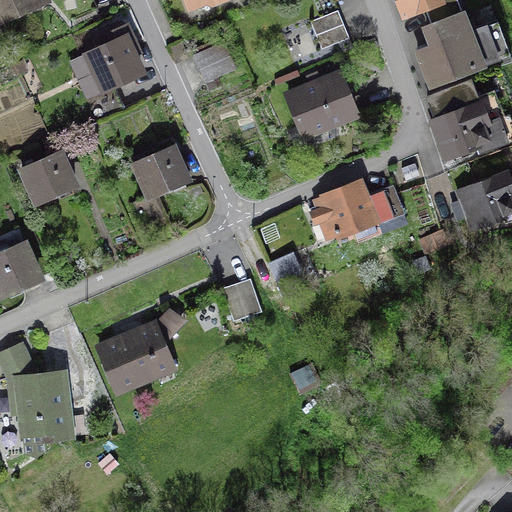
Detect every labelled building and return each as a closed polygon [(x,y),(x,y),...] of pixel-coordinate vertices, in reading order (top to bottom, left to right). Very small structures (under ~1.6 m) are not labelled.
[(0,0),(0,16),(40,0),(0,0)] [(432,27),(459,17),(452,0),(394,0),(401,17),(413,13),(412,12),(425,7),(432,27)] [(320,50),(347,39),(336,11),(308,23),(320,50)] [(460,16),(459,17),(432,27),(425,30),(432,48),(415,54),(428,86),(481,66),(483,72),(510,61),(494,20),(467,31),(461,16),(460,16)] [(102,89),(138,72),(130,55),(136,52),(128,34),(122,37),(118,29),(98,38),(103,48),(86,56),(102,89)] [(222,44),(192,57),(203,83),(234,69),(222,44)] [(302,136),(353,115),(337,75),(286,96),(302,136)] [(481,109),(478,103),(429,123),(443,160),(476,148),(478,153),(496,146),(487,122),(486,123),(484,118),(487,117),(484,108),(481,109)] [(153,196),(186,181),(185,180),(188,179),(181,165),(179,166),(171,148),(145,159),(143,155),(131,160),(147,197),(133,203),(139,217),(153,229),(165,224),(153,196)] [(35,204),(73,187),(58,153),(20,170),(35,204)] [(505,173),(455,192),(460,205),(451,208),(455,220),(464,216),(469,230),(502,218),(504,223),(511,219),(511,190),(511,188),(511,187),(511,180),(511,178),(508,179),(505,173)] [(315,212),(309,214),(313,224),(319,221),(326,239),(372,221),(357,183),(311,201),(315,212)] [(424,254),(445,245),(439,231),(419,240),(424,254)] [(36,280),(36,279),(21,245),(0,254),(0,291),(2,295),(36,280)] [(260,312),(248,279),(220,289),(231,322),(260,312)] [(171,369),(152,325),(98,348),(115,390),(134,383),(134,384),(171,369)] [(42,441),(69,438),(61,372),(33,375),(29,365),(20,369),(11,349),(0,353),(0,364),(7,379),(9,398),(17,397),(24,453),(34,456),(43,451),(42,441)] [(490,387),(499,395),(511,381),(511,359),(511,358),(502,368),(505,371),(490,387)]
